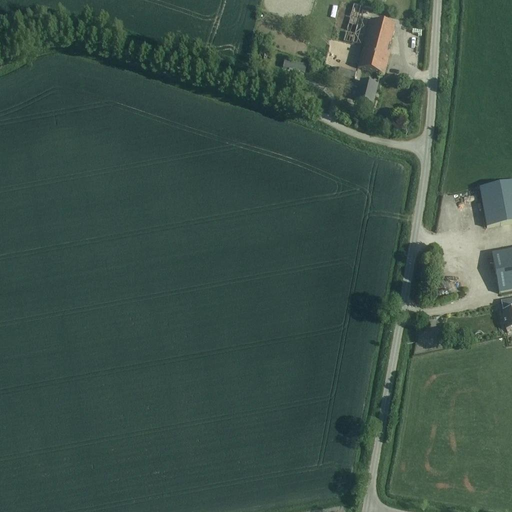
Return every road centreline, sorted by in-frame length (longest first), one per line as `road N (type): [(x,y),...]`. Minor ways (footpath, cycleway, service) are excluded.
road 1 (unclassified): [(0,52),(49,34),(74,36),(428,153)]
road 2 (unclassified): [(369,509),(428,153)]
road 3 (unclassified): [(428,153),(436,0)]
